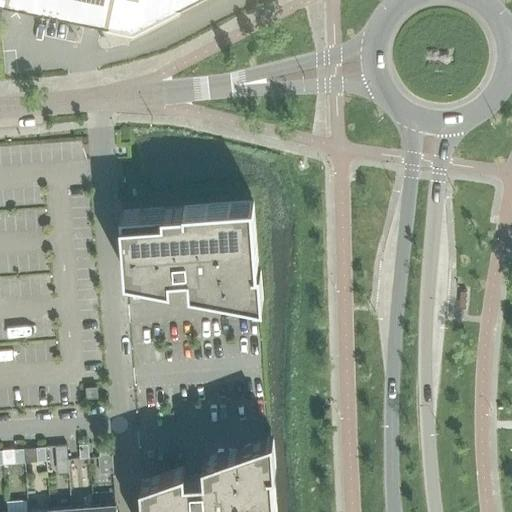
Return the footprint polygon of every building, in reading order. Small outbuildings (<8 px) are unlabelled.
[(0,0),(0,3),(12,6),(80,21),(102,25),(107,26),(107,28),(112,24),(132,29),(174,7),(180,9),(179,8),(193,0),(0,0)] [(33,46),(8,45),(7,69),(32,70),(33,46)] [(426,48),(426,62),(449,62),(449,48),(426,48)] [(184,206),(121,211),(126,274),(125,275),(171,284),(170,273),(189,272),(190,287),(258,300),(262,301),(263,301),(261,265),(259,265),(254,199),(184,204),(184,206)] [(87,397),(97,396),(97,393),(97,388),(96,386),(86,387),(87,397)] [(185,464),(142,479),(141,480),(143,511),(277,511),(274,470),(276,470),(273,433),(268,435),(203,458),(204,473),(186,475),(185,464)] [(100,457),(109,456),(108,442),(99,443),(100,457)] [(80,458),(89,457),(88,443),(79,444),(80,458)] [(68,458),(67,445),(55,446),(56,459),(68,458)] [(37,461),(46,461),(45,447),(36,447),(37,461)] [(15,463),(25,462),(24,448),(14,449),(15,463)] [(100,457),(99,457),(100,473),(113,472),(112,456),(109,456),(100,457)]
